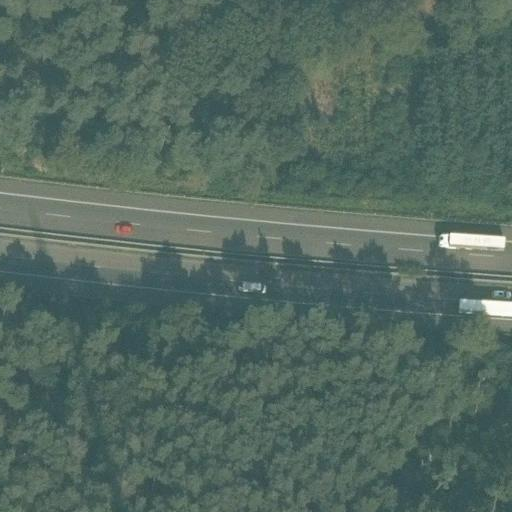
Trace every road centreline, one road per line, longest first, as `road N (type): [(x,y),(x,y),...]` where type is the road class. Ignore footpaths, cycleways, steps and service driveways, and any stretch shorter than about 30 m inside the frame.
road 1 (motorway): [(0,258),(511,308)]
road 2 (motorway): [(511,256),(0,209)]
